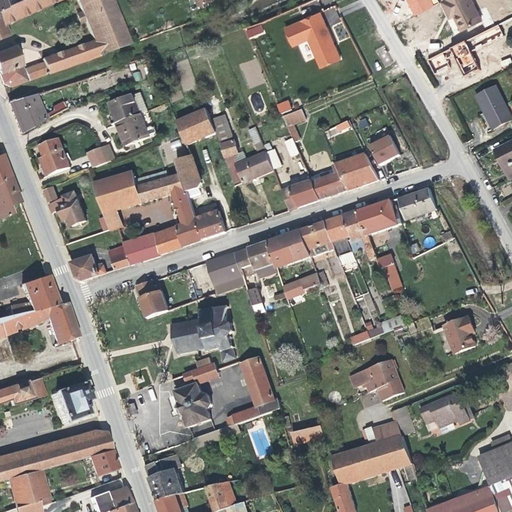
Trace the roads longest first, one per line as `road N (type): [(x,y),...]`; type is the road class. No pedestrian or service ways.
road 1 (residential): [(73,300),(463,161)]
road 2 (tertiary): [(73,300),(148,511)]
road 3 (tertiary): [(0,115),(73,300)]
road 4 (residential): [(367,0),(463,161)]
road 5 (unknown): [(511,359),(350,419)]
road 6 (unknown): [(428,101),(492,67),(498,49),(483,22)]
